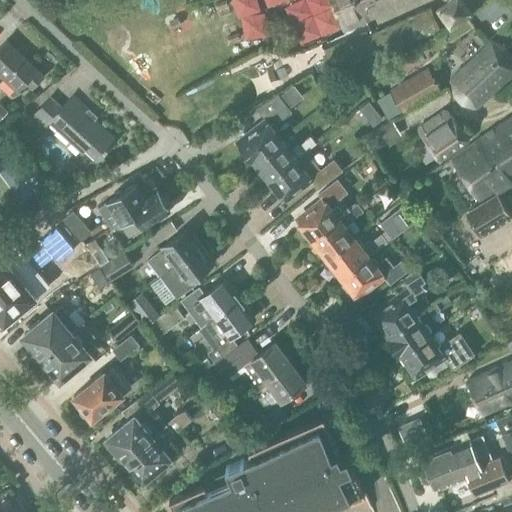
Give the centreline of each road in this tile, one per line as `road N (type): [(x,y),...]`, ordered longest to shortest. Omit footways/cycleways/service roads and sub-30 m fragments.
road 1 (residential): [(167,143),(326,339),(413,511)]
road 2 (residential): [(20,0),(167,143)]
road 3 (residential): [(167,143),(0,228)]
road 4 (secondary): [(95,511),(0,403)]
